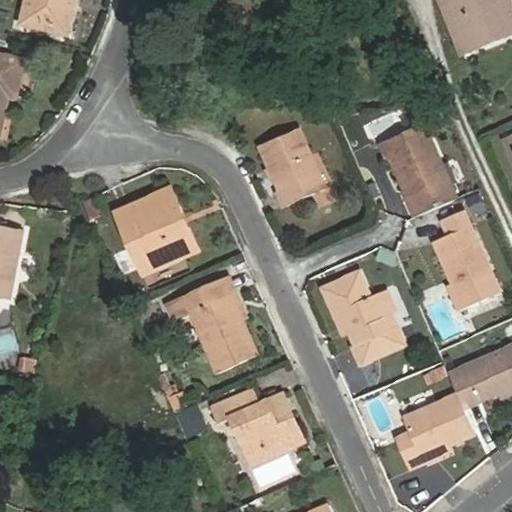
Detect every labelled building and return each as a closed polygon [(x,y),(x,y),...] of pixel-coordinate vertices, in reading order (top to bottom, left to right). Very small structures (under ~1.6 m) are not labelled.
[(66,0),(25,0),(22,18),(60,26),(64,8),(66,0)] [(442,0),(459,38),(499,22),(496,15),(463,28),(451,0),(442,0)] [(511,16),(511,2),(511,0),(451,0),(463,28),(496,15),(499,22),(511,16)] [(15,97),(23,61),(0,54),(0,120),(6,96),(15,97)] [(424,216),(458,200),(431,139),(426,141),(419,127),(384,142),(407,195),(413,194),(424,216)] [(330,187),(305,131),(267,148),(292,204),(330,187)] [(177,212),(184,209),(174,185),(118,211),(129,234),(140,230),(155,265),(175,257),(176,260),(201,249),(191,225),(183,228),(177,212)] [(405,196),(416,220),(424,216),(413,194),(407,195),(405,196)] [(191,225),(184,209),(177,212),(183,228),(191,225)] [(436,240),(456,285),(465,306),(501,291),(465,211),(444,221),(450,234),(436,240)] [(0,222),(0,295),(12,296),(19,225),(0,222)] [(129,234),(147,272),(176,260),(175,257),(155,265),(140,230),(129,234)] [(387,316),(397,312),(387,290),(375,295),(365,270),(330,287),(364,363),(410,343),(403,327),(394,330),(387,316)] [(236,290),(230,276),(167,305),(174,319),(195,310),(222,370),(262,352),(245,316),(234,291),(236,290)] [(465,306),(456,285),(449,287),(459,309),(465,306)] [(245,316),(251,313),(240,289),(236,290),(234,291),(245,316)] [(403,327),(397,312),(387,316),(394,330),(403,327)] [(457,392),(474,430),(475,430),(464,405),(499,389),(508,385),(510,389),(511,387),(511,344),(449,373),(458,391),(457,392)] [(508,385),(499,389),(501,393),(510,389),(508,385)] [(286,439),(290,448),(308,440),(286,392),(260,403),(255,390),(218,407),(225,423),(236,419),(252,454),(286,439)] [(447,443),(474,430),(457,392),(404,416),(410,431),(397,437),(410,467),(426,460),(424,454),(447,443)] [(245,467),(290,448),(286,439),(252,454),(236,419),(225,423),(245,467)] [(450,449),(447,443),(424,454),(426,460),(450,449)]
